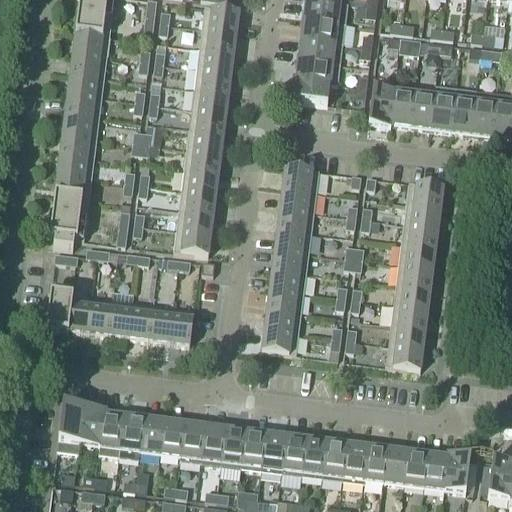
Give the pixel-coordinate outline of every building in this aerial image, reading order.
[(79,0),(74,40),(108,44),(114,3),(104,1),(104,0),(79,0)] [(222,0),(211,0),(211,8),(222,9),(223,0),(222,0)] [(223,0),(222,9),(232,10),(233,1),(223,0)] [(305,0),(305,6),(339,10),(340,0),(305,0)] [(367,2),(366,13),(376,14),(377,3),(367,2)] [(305,6),(302,26),(344,31),(346,11),(339,10),(305,6)] [(146,7),(145,18),(154,19),(155,8),(146,7)] [(376,14),(366,13),(364,25),(374,26),(376,14)] [(203,15),(201,36),(235,40),(238,19),(203,15)] [(145,18),(144,28),(153,30),(154,19),(145,18)] [(160,19),(159,30),(168,31),(169,20),(160,19)] [(302,26),(300,46),(342,51),(344,31),(302,26)] [(153,30),(144,28),(142,40),(151,42),(153,30)] [(168,31),(159,30),(157,42),(166,43),(168,31)] [(388,40),(400,41),(401,31),(390,30),(388,40)] [(401,31),(400,41),(412,43),(413,33),(401,31)] [(429,45),(440,46),(442,36),(430,35),(429,45)] [(201,36),(198,56),(233,60),(235,40),(201,36)] [(442,36),(440,46),(452,48),(453,38),(442,36)] [(74,40),(71,61),(106,65),(108,44),(74,40)] [(469,50),(481,51),(482,41),(471,40),(469,50)] [(482,41),(481,51),(493,53),(494,43),(482,41)] [(362,42),(361,54),(371,55),(372,43),(362,42)] [(387,54),(398,56),(399,46),(388,44),(387,54)] [(300,46),(297,66),(339,72),(342,51),(300,46)] [(399,46),(398,56),(397,60),(417,63),(419,48),(399,46)] [(427,59),(439,61),(440,51),(428,49),(427,59)] [(440,51),(439,61),(450,62),(451,52),(440,51)] [(371,55),(361,54),(359,65),(369,67),(371,55)] [(468,64),(479,66),(480,56),(469,54),(468,64)] [(198,56),(196,75),(230,80),(233,60),(198,56)] [(480,56),(479,66),(491,67),(492,57),(480,56)] [(140,58),(138,69),(147,70),(149,59),(140,58)] [(155,59),(153,71),(162,72),(164,61),(155,59)] [(71,61),(69,81),(103,85),(106,65),(71,61)] [(297,66),(295,85),(295,86),(329,91),(337,92),(339,72),(297,66)] [(147,70),(138,69),(137,80),(146,81),(147,70)] [(162,72),(153,71),(152,82),(161,83),(162,72)] [(196,75),(193,96),(228,101),(230,80),(196,75)] [(69,81),(66,101),(101,105),(103,85),(69,81)] [(357,83),(355,94),(365,95),(367,84),(357,83)] [(295,86),(295,85),(291,85),(288,107),(326,112),(329,91),(295,86)] [(365,95),(355,94),(354,106),(364,107),(365,95)] [(367,132),(388,135),(393,97),(372,94),(367,132)] [(193,96),(190,117),(225,121),(228,101),(193,96)] [(390,131),(409,134),(413,100),(393,97),(388,135),(390,135),(390,131)] [(135,98),(133,109),(142,111),(144,99),(135,98)] [(469,141),(490,144),(495,100),(475,98),(474,107),(469,141)] [(150,100),(148,111),(157,113),(159,101),(150,100)] [(409,134),(429,136),(433,102),(413,100),(409,134)] [(490,144),(510,147),(511,127),(511,102),(495,100),(490,144)] [(66,101),(64,121),(98,126),(101,105),(66,101)] [(429,136),(449,139),(453,105),(433,102),(429,136)] [(449,139),(469,141),(474,107),(453,105),(449,139)] [(142,111),(133,109),(132,121),(141,122),(142,111)] [(157,113),(148,111),(147,123),(156,124),(157,113)] [(190,117),(188,137),(222,141),(225,121),(190,117)] [(64,121),(61,142),(95,146),(98,126),(64,121)] [(141,140),(140,152),(149,153),(156,154),(158,139),(144,137),(144,141),(141,140)] [(188,137),(185,157),(220,161),(222,141),(188,137)] [(133,139),(131,150),(140,152),(141,140),(133,139)] [(61,142),(59,161),(93,166),(95,146),(61,142)] [(130,162),(139,163),(140,152),(131,150),(130,162)] [(140,152),(139,163),(148,164),(149,153),(140,152)] [(185,157),(183,177),(217,182),(220,161),(185,157)] [(59,161),(56,181),(90,186),(93,166),(59,161)] [(284,174),(281,195),(316,200),(318,179),(284,174)] [(183,177),(180,197),(215,201),(217,182),(183,177)] [(124,179),(123,190),(132,191),(133,180),(124,179)] [(56,181),(54,201),(88,206),(90,186),(56,181)] [(139,181),(138,192),(147,193),(148,182),(139,181)] [(350,194),(358,195),(359,195),(360,184),(351,183),(350,194)] [(366,185),(364,196),(373,197),(375,186),(366,185)] [(132,191),(123,190),(122,201),(131,202),(132,191)] [(408,190),(405,211),(440,215),(442,194),(408,190)] [(147,193),(138,192),(136,203),(145,204),(147,193)] [(281,195),(279,216),(313,220),(316,200),(281,195)] [(180,197),(178,217),(212,222),(215,201),(180,197)] [(88,206),(54,201),(48,243),(53,244),(52,254),(72,256),(73,246),(83,248),(88,206)] [(120,210),(118,230),(127,231),(129,211),(120,210)] [(405,211),(403,231),(437,235),(440,215),(405,211)] [(347,213),(346,224),(355,225),(356,214),(347,213)] [(362,215),(361,226),(370,227),(371,216),(362,215)] [(279,216),(276,235),(311,239),(313,220),(279,216)] [(178,217),(175,237),(210,241),(212,222),(178,217)] [(134,220),(133,232),(142,233),(143,221),(134,220)] [(355,225),(346,224),(344,236),(353,237),(355,225)] [(370,227),(361,226),(359,237),(368,238),(370,227)] [(118,230),(117,241),(126,242),(127,231),(118,230)] [(403,231),(400,251),(435,255),(437,235),(403,231)] [(142,233),(133,232),(131,243),(140,244),(142,233)] [(276,235),(273,256),(308,261),(311,239),(276,235)] [(210,241),(175,237),(172,259),(207,263),(210,241)] [(126,242),(117,241),(115,252),(124,253),(126,242)] [(400,251),(397,271),(432,275),(435,255),(400,251)] [(345,254),(344,265),(352,266),(354,255),(345,254)] [(354,255),(352,266),(361,267),(363,256),(354,255)] [(85,265),(96,266),(97,257),(86,256),(85,265)] [(273,256),(271,276),(305,281),(308,261),(273,256)] [(97,257),(96,266),(107,267),(108,258),(97,257)] [(54,260),(53,269),(76,272),(77,263),(54,260)] [(125,270),(136,271),(137,262),(126,261),(125,270)] [(137,262),(136,271),(148,272),(149,263),(137,262)] [(165,275),(177,276),(178,267),(166,265),(165,275)] [(342,276),(351,277),(352,266),(344,265),(342,276)] [(352,266),(351,277),(360,279),(361,267),(352,266)] [(178,267),(177,276),(188,278),(189,268),(178,267)] [(200,281),(201,281),(212,283),(214,271),(202,269),(200,281)] [(397,271),(395,292),(429,296),(432,275),(397,271)] [(271,276),(268,296),(303,301),(305,281),(271,276)] [(395,292),(392,312),(427,317),(429,296),(395,292)] [(337,294),(335,305),(344,306),(346,295),(337,294)] [(268,296),(266,316),(300,321),(303,301),(268,296)] [(352,296),(350,307),(359,308),(361,297),(352,296)] [(67,338),(68,338),(72,303),(49,300),(45,336),(67,339),(67,338)] [(68,338),(87,340),(91,306),(72,303),(68,338)] [(344,306),(335,305),(334,316),(343,317),(344,306)] [(87,340),(106,343),(111,308),(91,306),(87,340)] [(359,308),(350,307),(349,318),(358,319),(359,308)] [(106,343),(127,345),(131,311),(111,308),(106,343)] [(127,345),(148,348),(152,313),(131,311),(127,345)] [(392,312),(390,332),(424,337),(427,317),(392,312)] [(148,348),(167,350),(172,316),(152,313),(148,348)] [(172,316),(167,350),(188,353),(193,318),(172,316)] [(266,316),(263,337),(297,341),(300,321),(266,316)] [(390,332),(387,353),(421,358),(424,337),(390,332)] [(332,334),(330,345),(339,346),(341,335),(332,334)] [(346,336),(345,347),(354,348),(356,337),(346,336)] [(297,341),(263,337),(260,358),(295,362),(297,341)] [(339,346),(330,345),(329,357),(338,358),(339,346)] [(354,348),(345,347),(344,359),(353,360),(354,348)] [(421,358),(387,353),(384,374),(419,378),(421,358)] [(78,451),(83,415),(83,413),(62,411),(56,458),(78,461),(79,451),(78,451)] [(78,451),(79,451),(98,454),(103,416),(83,413),(83,415),(78,451)] [(97,461),(118,464),(123,422),(104,420),(105,416),(103,416),(98,454),(97,461)] [(138,466),(139,459),(143,425),(123,422),(118,464),(138,466)] [(139,459),(159,461),(164,427),(143,425),(139,459)] [(159,461),(179,464),(180,464),(184,430),(164,427),(159,461)] [(178,467),(200,470),(204,432),(184,430),(180,464),(179,464),(178,467)] [(200,470),(220,473),(225,435),(204,432),(200,470)] [(220,473),(240,475),(245,437),(225,435),(220,473)] [(240,475),(260,478),(265,440),(245,437),(240,475)] [(260,478),(281,480),(285,443),(265,440),(260,478)] [(281,480),(301,483),(306,445),(285,443),(281,480)] [(301,483),(321,485),(326,448),(306,445),(301,483)] [(321,485),(341,488),(346,450),(326,448),(321,485)] [(341,488),(362,491),(367,453),(346,450),(341,488)] [(364,487),(383,489),(387,455),(367,453),(362,491),(363,491),(364,487)] [(383,489),(403,492),(407,458),(387,455),(383,489)] [(403,492),(423,495),(427,460),(407,458),(403,492)] [(447,463),(443,497),(464,500),(469,462),(446,459),(446,463),(447,463)] [(423,495),(443,497),(447,463),(446,463),(427,460),(423,495)] [(487,503),(508,505),(511,473),(511,467),(492,465),(487,503)] [(61,491),(73,492),(74,482),(62,481),(61,491)] [(82,493),(93,495),(95,485),(83,483),(82,493)] [(95,485),(93,495),(105,496),(106,486),(95,485)] [(122,498),(134,500),(135,490),(123,488),(122,498)] [(135,490),(134,500),(145,501),(147,491),(135,490)] [(163,503),(174,505),(175,495),(164,493),(163,503)] [(73,497),(60,495),(59,505),(71,507),(73,497)] [(175,495),(174,505),(186,506),(187,496),(175,495)] [(80,508),(91,509),(93,499),(81,498),(80,508)] [(93,499),(91,509),(103,511),(104,501),(93,499)] [(203,509),(215,510),(216,500),(205,499),(203,509)] [(216,500),(215,510),(227,511),(228,502),(216,500)] [(120,511),(132,511),(133,504),(122,503),(120,511)]
